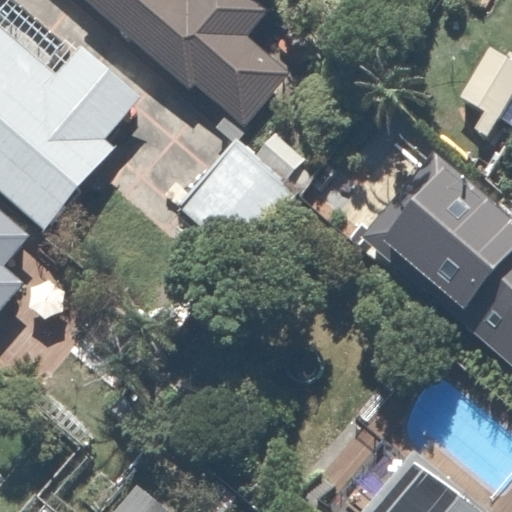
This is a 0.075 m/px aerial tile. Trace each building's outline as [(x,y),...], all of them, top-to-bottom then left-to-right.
[(87,0),(245,136),(292,75),(257,39),(279,15),(260,0),(87,0)] [(0,15),(0,196),(46,235),(117,155),(105,145),(141,102),(72,49),(58,60),(0,15)] [(303,186),(246,134),(179,208),(236,259),(303,186)] [(361,243),(511,375),(511,224),(438,164),(361,243)] [(33,243),(0,214),(0,316),(25,288),(10,273),(33,243)] [(462,511),(415,471),(378,511),(462,511)] [(167,511),(173,503),(136,481),(116,511),(167,511)]
